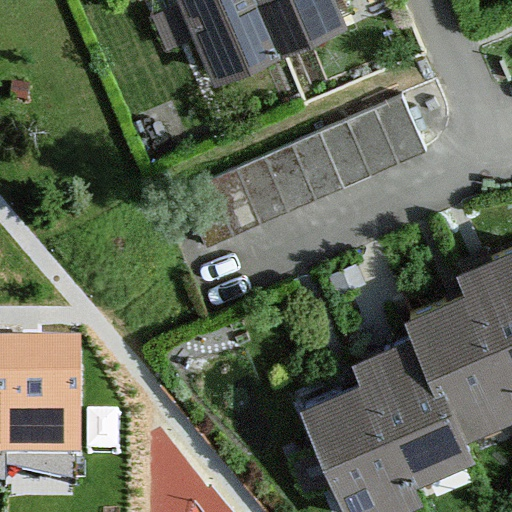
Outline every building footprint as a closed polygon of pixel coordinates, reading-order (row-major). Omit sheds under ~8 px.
[(258,0),(173,0),(156,7),(172,49),(198,40),(212,77),(279,52),(258,0)] [(258,0),(279,52),(346,26),(335,0),(258,0)] [(417,82),(253,148),(274,201),(439,135),(417,82)] [(462,285),(501,389),(511,385),(511,233),(452,256),(462,285)] [(409,330),(449,437),(511,414),(501,389),(462,285),(401,308),(409,330)] [(361,374),(401,486),(459,464),(449,437),(409,330),(351,352),(361,374)] [(78,351),(6,351),(6,464),(78,464),(78,351)] [(361,374),(304,395),(346,511),(388,511),(408,505),(401,486),(361,374)]
